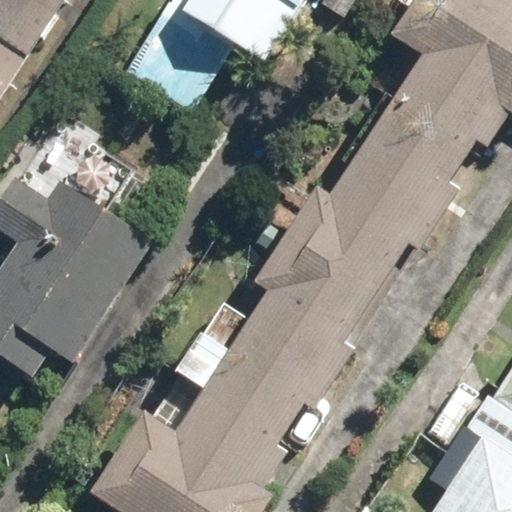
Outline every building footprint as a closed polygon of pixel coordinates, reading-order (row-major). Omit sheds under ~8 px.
[(0,0),(0,100),(65,0),(0,0)] [(511,0),(424,0),(400,38),(428,56),(177,442),(144,421),(94,498),(116,511),(275,511),(281,504),(261,491),(507,112),(511,115),(511,0)] [(318,0),(172,0),(129,69),(233,134),(318,0)] [(0,274),(0,353),(41,382),(56,360),(72,371),(157,247),(29,160),(0,202),(0,212),(29,233),(0,274)] [(511,375),(497,399),(511,409),(511,375)] [(511,511),(511,456),(483,438),(434,511),(511,511)]
